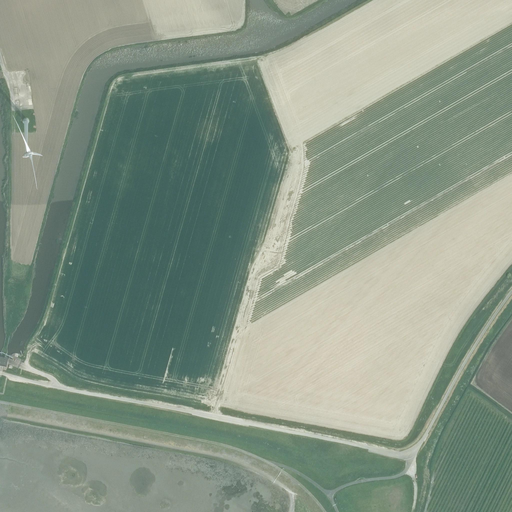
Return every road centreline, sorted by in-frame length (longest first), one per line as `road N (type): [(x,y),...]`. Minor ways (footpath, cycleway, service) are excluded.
road 1 (unclassified): [(412,457),(0,373)]
road 2 (unclassified): [(412,457),(461,361),(511,289)]
